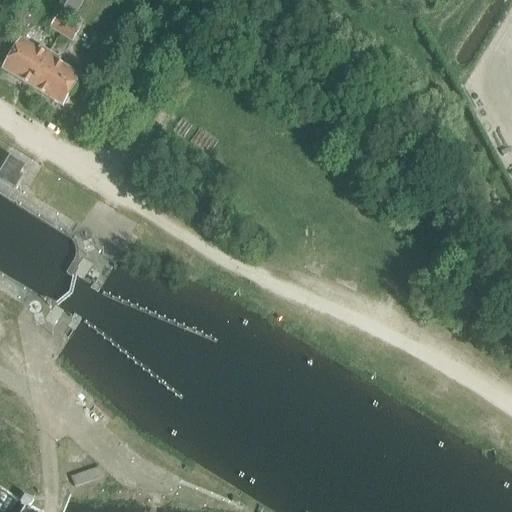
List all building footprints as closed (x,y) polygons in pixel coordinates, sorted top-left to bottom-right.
[(0,0),(0,16),(10,0),(14,0),(18,3),(20,0),(0,0)] [(60,34),(61,34),(72,41),(78,32),(70,27),(84,3),(79,0),(67,0),(56,19),(51,28),(60,34)] [(26,11),(15,17),(14,29),(25,35),(36,29),(36,18),(26,11)] [(4,71),(33,89),(52,57),(48,54),(40,49),(38,53),(21,43),(19,46),(15,43),(17,40),(0,29),(0,63),(1,62),(7,66),(4,71)] [(52,57),(33,89),(62,107),(79,78),(56,64),(58,60),(52,57)] [(10,159),(0,175),(0,180),(14,189),(21,178),(18,176),(23,167),(10,159)] [(71,478),(75,488),(104,478),(100,467),(71,478)]
